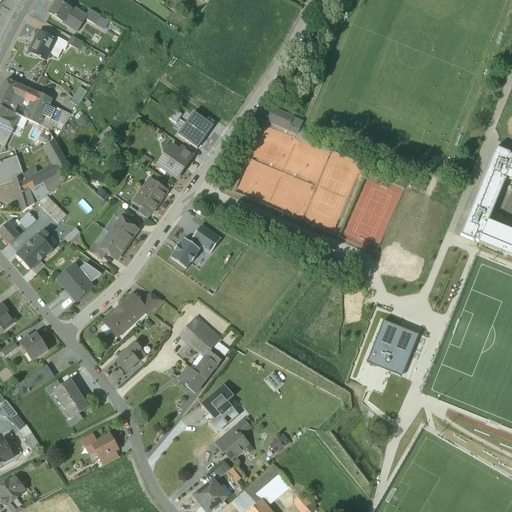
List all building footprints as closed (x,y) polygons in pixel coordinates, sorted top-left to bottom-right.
[(71,10),(57,0),(49,13),(70,27),(74,21),(81,25),(85,19),(86,17),(73,8),(71,10)] [(100,15),(90,10),(86,17),(85,19),(95,24),(95,23),(100,15)] [(104,18),(100,15),(95,23),(100,26),(104,18)] [(57,40),(39,31),(35,38),(38,40),(31,52),(46,60),(57,40)] [(83,44),(71,37),(68,44),(79,50),(83,44)] [(50,100),(6,80),(0,92),(0,107),(13,114),(24,119),(29,109),(43,116),(48,105),(50,100)] [(80,101),(85,90),(78,87),(73,98),(80,101)] [(59,110),(48,105),(43,116),(38,126),(50,131),(53,125),(59,110)] [(13,114),(0,107),(0,129),(10,135),(16,122),(10,119),(13,114)] [(292,117),(271,108),(266,120),(287,130),(287,129),(297,134),(299,130),(297,129),(294,128),(297,122),(298,120),(292,118),(292,117)] [(43,116),(29,109),(24,119),(38,126),(43,116)] [(71,116),(59,110),(53,125),(61,131),(71,116)] [(205,138),(213,126),(192,112),(185,124),(205,138)] [(89,121),(83,114),(77,120),(84,127),(89,121)] [(198,149),(205,138),(185,124),(177,136),(198,149)] [(115,134),(109,127),(99,136),(105,142),(115,134)] [(10,135),(0,129),(0,143),(5,146),(10,135)] [(105,142),(99,136),(86,148),(91,155),(105,142)] [(55,140),(43,148),(50,161),(62,154),(59,148),(55,140)] [(179,152),(171,146),(164,156),(167,158),(162,164),(169,169),(167,172),(177,179),(188,163),(180,157),(182,154),(179,152)] [(194,155),(183,147),(179,152),(182,154),(180,157),(188,163),(194,155)] [(460,235),(479,243),(487,222),(505,177),(511,160),(511,154),(496,148),(460,235)] [(28,200),(20,204),(22,213),(31,207),(57,188),(66,179),(62,175),(60,177),(57,172),(68,165),(62,154),(50,161),(53,166),(35,176),(30,179),(34,187),(42,183),(44,187),(28,200)] [(0,162),(0,186),(13,182),(12,180),(22,175),(16,157),(0,162)] [(22,175),(12,180),(13,182),(18,197),(20,204),(28,200),(26,193),(28,192),(27,191),(34,187),(30,179),(35,176),(32,170),(22,175)] [(170,187),(160,180),(157,185),(167,191),(170,187)] [(157,185),(153,182),(150,188),(146,185),(142,191),(159,203),(167,192),(167,191),(157,185)] [(159,203),(142,191),(137,197),(141,200),(137,205),(141,208),(151,215),(159,203)] [(50,199),(41,208),(45,212),(54,204),(50,199)] [(54,204),(45,212),(49,216),(58,208),(54,204)] [(58,208),(49,216),(54,221),(62,212),(58,208)] [(132,216),(121,208),(115,216),(121,220),(122,219),(127,223),(132,216)] [(151,215),(141,208),(138,213),(147,220),(151,215)] [(62,212),(54,221),(58,225),(67,217),(62,212)] [(36,221),(28,213),(25,216),(29,220),(27,222),(30,225),(36,221)] [(8,224),(0,231),(0,233),(9,244),(26,229),(30,225),(27,222),(29,220),(25,216),(16,224),(18,226),(14,230),(8,224)] [(127,223),(122,219),(121,220),(111,234),(127,246),(137,233),(132,229),(134,227),(127,223)] [(511,232),(487,222),(479,243),(511,256),(511,232)] [(192,241),(190,244),(200,251),(202,247),(211,254),(220,240),(201,226),(191,240),(192,241)] [(69,241),(81,231),(77,227),(65,236),(69,241)] [(127,246),(111,234),(101,249),(100,249),(106,253),(115,260),(119,254),(121,255),(127,246)] [(38,236),(17,256),(31,270),(31,269),(40,262),(52,251),(38,236)] [(170,259),(186,270),(191,263),(192,264),(196,257),(196,256),(200,251),(190,244),(184,240),(179,247),(178,246),(174,251),(175,252),(170,259)] [(101,249),(95,245),(90,252),(101,260),(106,253),(100,249),(101,249)] [(40,262),(31,269),(36,275),(45,267),(40,262)] [(81,277),(73,268),(59,279),(71,294),(69,296),(75,303),(91,290),(84,281),(88,278),(92,283),(101,276),(86,265),(80,269),(84,275),(81,277)] [(151,294),(139,305),(145,312),(148,315),(162,302),(151,294)] [(125,305),(116,313),(115,313),(105,322),(118,337),(145,312),(139,305),(132,297),(124,304),(125,305)] [(2,305),(0,306),(0,335),(16,323),(2,305)] [(196,318),(188,326),(196,332),(203,324),(196,318)] [(365,365),(401,378),(417,335),(382,322),(365,365)] [(217,345),(201,331),(198,334),(196,332),(188,326),(180,335),(189,342),(194,347),(206,357),(214,348),(217,345)] [(37,335),(30,339),(29,338),(19,344),(32,362),(48,351),(37,335)] [(14,342),(1,352),(5,357),(18,348),(14,342)] [(189,342),(184,347),(190,352),(194,347),(189,342)] [(134,343),(118,358),(120,360),(116,364),(126,374),(138,362),(133,356),(140,349),(134,343)] [(190,352),(184,347),(176,356),(182,361),(190,352)] [(214,348),(206,357),(217,365),(224,356),(214,348)] [(206,357),(194,372),(189,369),(179,382),(195,394),(218,365),(217,365),(206,357)] [(47,367),(16,387),(23,398),(54,377),(47,367)] [(88,408),(71,382),(61,388),(51,395),(69,421),(78,415),(88,408)] [(57,383),(46,391),(49,396),(51,395),(61,388),(57,383)] [(224,387),(202,406),(214,420),(210,424),(217,433),(234,419),(229,412),(232,410),(225,402),(231,396),(224,387)] [(16,415),(5,401),(1,405),(0,409),(0,417),(12,419),(16,415)] [(69,421),(67,422),(71,428),(82,421),(78,415),(69,421)] [(243,419),(232,428),(240,437),(250,428),(243,419)] [(18,430),(24,439),(31,434),(25,426),(18,430)] [(232,428),(222,436),(226,441),(219,447),(230,460),(247,446),(240,437),(232,428)] [(41,449),(31,434),(24,439),(34,454),(41,449)] [(93,436),(82,442),(86,449),(92,446),(92,445),(96,443),(93,436)] [(96,443),(92,445),(92,446),(100,459),(114,451),(114,452),(117,450),(110,436),(96,443)] [(4,441),(0,442),(0,465),(13,459),(4,441)] [(284,448),(278,442),(270,450),(276,456),(284,448)] [(114,451),(100,459),(104,466),(117,458),(114,452),(114,451)] [(223,465),(212,474),(218,480),(228,472),(223,465)] [(274,481),(282,475),(274,465),(248,490),(233,502),(240,511),(274,481)] [(282,475),(274,481),(282,490),(289,484),(282,475)] [(10,482),(8,481),(0,487),(0,495),(3,499),(1,501),(0,505),(2,507),(7,507),(17,499),(21,496),(16,490),(21,486),(14,478),(10,482)] [(213,481),(193,497),(204,511),(209,511),(227,498),(213,481)] [(274,481),(240,511),(249,511),(261,502),(264,506),(282,490),(274,481)] [(314,511),(316,511),(302,495),(293,503),(301,511),(314,511)] [(17,499),(7,507),(11,511),(20,511),(25,510),(17,499)] [(261,502),(249,511),(269,511),(264,506),(261,502)]
